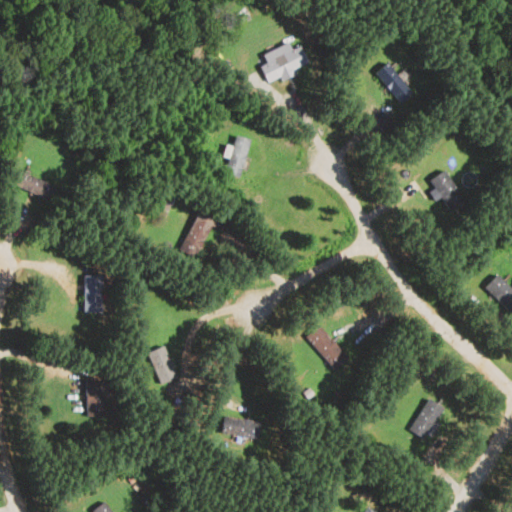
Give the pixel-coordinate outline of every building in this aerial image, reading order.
[(269,84),(295,72),(294,69),(307,63),(299,46),(291,50),(287,42),(262,55),(266,63),(260,66),(269,84)] [(374,72),(399,103),(412,93),(387,63),(374,72)] [(239,178),(250,139),(235,135),(232,147),(227,146),(223,157),(229,158),(224,174),(239,178)] [(56,187),(21,171),(15,186),(49,202),(56,187)] [(448,211),(463,203),(445,171),(430,179),(448,211)] [(165,218),(174,197),(161,191),(152,212),(165,218)] [(178,250),(196,259),(216,220),(198,210),(178,250)] [(101,313),(101,275),(83,275),(83,313),(101,313)] [(511,310),(511,290),(497,275),(484,288),(509,313),(511,310)] [(305,337),(334,371),(347,359),(318,325),(305,337)] [(177,377),(162,346),(145,354),(160,385),(177,377)] [(103,383),(86,383),(86,417),(103,417),(103,383)] [(424,440),(444,409),(428,399),(408,430),(424,440)] [(258,437),(259,420),(222,419),(222,436),(258,437)] [(111,511),(105,502),(92,510),(93,511),(111,511)]
